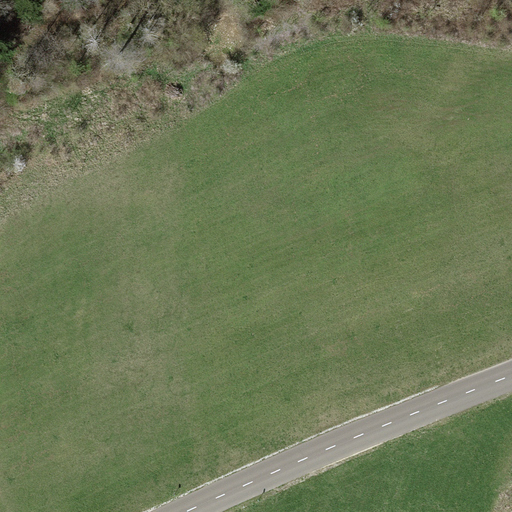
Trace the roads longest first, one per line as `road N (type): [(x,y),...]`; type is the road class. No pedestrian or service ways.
road 1 (motorway): [(0,452),(511,226)]
road 2 (motorway): [(511,79),(0,264)]
road 3 (unclassified): [(511,375),(181,511)]
